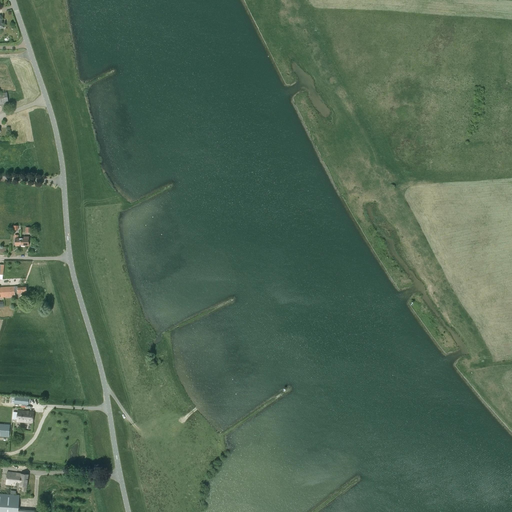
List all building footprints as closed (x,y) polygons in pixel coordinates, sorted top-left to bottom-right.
[(0,104),(8,103),(7,93),(0,94),(0,93),(0,104)] [(29,237),(24,237),(24,239),(20,238),(20,246),(29,246),(29,237)] [(0,297),(15,297),(15,293),(18,293),(26,293),(26,286),(0,287),(0,297)] [(12,397),(11,403),(14,404),(28,405),(29,398),(15,397),(12,397)] [(33,423),(34,412),(18,410),(17,422),(33,423)] [(0,424),(0,436),(9,438),(10,427),(4,427),(5,425),(0,424)] [(27,487),(28,475),(7,472),(6,485),(22,487),(22,491),(26,492),(26,487),(27,487)] [(36,511),(37,511),(18,510),(19,496),(0,494),(0,511),(36,511)]
